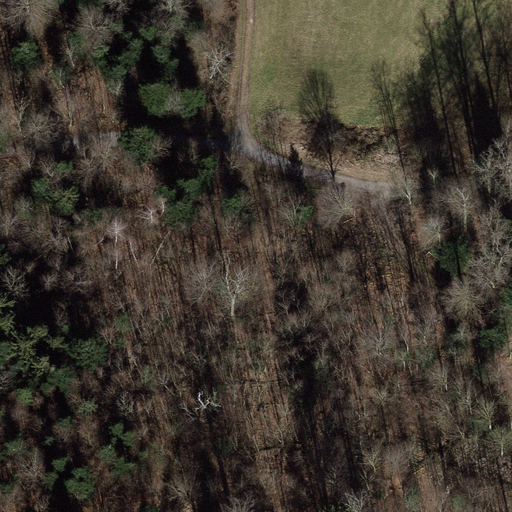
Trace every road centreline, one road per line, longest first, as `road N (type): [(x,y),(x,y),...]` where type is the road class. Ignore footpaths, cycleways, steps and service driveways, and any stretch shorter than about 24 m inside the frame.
road 1 (track): [(511,184),(366,192),(150,129),(0,147)]
road 2 (track): [(241,0),(249,154)]
